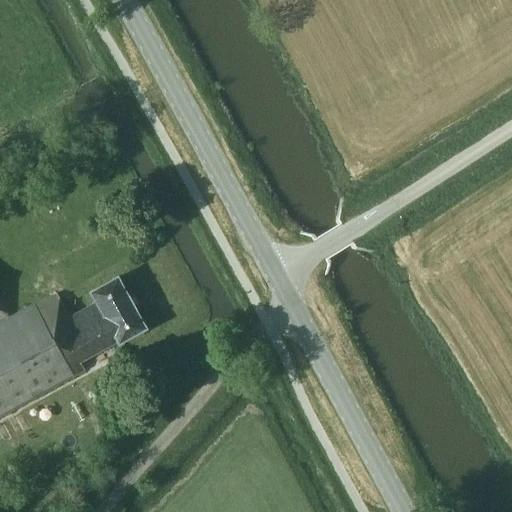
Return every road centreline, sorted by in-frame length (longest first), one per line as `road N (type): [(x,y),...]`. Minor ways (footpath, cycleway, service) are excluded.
road 1 (secondary): [(274,275),(124,0)]
road 2 (unclassified): [(274,275),(511,127)]
road 3 (secondary): [(402,511),(274,275)]
